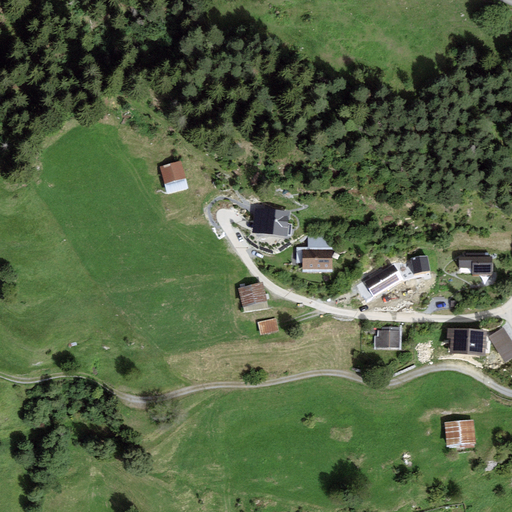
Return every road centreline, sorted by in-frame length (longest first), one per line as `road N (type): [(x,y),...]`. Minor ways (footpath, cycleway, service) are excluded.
road 1 (track): [(511,394),(452,366),(382,382),(326,372),(149,399),(83,377),(0,375)]
road 2 (residential): [(228,226),(264,280),(318,306),(445,318),(511,310)]
